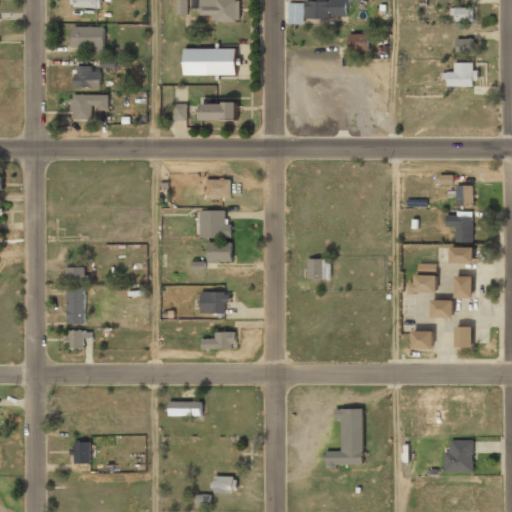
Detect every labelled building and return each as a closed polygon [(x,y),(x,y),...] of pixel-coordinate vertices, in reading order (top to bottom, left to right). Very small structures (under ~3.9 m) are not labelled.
[(70,0),(71,7),(100,8),(100,0),(70,0)] [(187,0),(177,0),(177,14),(188,15),(187,0)] [(240,0),(200,0),(200,20),(240,20),(240,0)] [(304,0),(305,19),(349,17),(348,0),(304,0)] [(450,22),(475,21),(475,7),(450,8),(450,22)] [(105,26),(71,26),(71,50),(105,50),(105,26)] [(368,34),(348,34),(348,52),(368,52),(368,34)] [(472,39),(457,39),(457,54),(473,54),(472,39)] [(237,48),(183,48),(183,75),(237,75),(237,48)] [(116,68),(116,57),(100,57),(101,68),(116,68)] [(447,88),(475,88),(475,64),(447,64),(447,88)] [(74,87),(100,87),(100,67),(74,67),(74,87)] [(71,119),(91,119),(91,109),(108,109),(108,94),(71,94),(71,119)] [(202,120),(236,120),(236,101),(202,101),(202,120)] [(187,103),(173,104),(173,121),(188,120),(187,103)] [(231,180),(206,180),(206,198),(231,198),(231,180)] [(456,187),(456,206),(473,206),(473,187),(456,187)] [(199,211),(199,238),(230,238),(229,211),(199,211)] [(455,243),(472,243),(472,215),(445,215),(445,229),(455,229),(455,243)] [(231,243),(206,243),(206,263),(231,263),(231,243)] [(450,263),(473,263),(473,248),(450,248),(450,263)] [(330,258),(307,258),(307,278),(330,278),(330,258)] [(410,275),(410,293),(436,293),(436,264),(420,264),(420,275),(410,275)] [(85,282),(85,267),(66,267),(66,282),(85,282)] [(473,276),(454,276),(454,298),(472,298),(473,276)] [(85,324),(85,289),(66,289),(66,324),(85,324)] [(201,293),(201,313),(228,313),(228,293),(201,293)] [(452,300),(430,300),(430,317),(452,318),(452,300)] [(455,348),(473,348),(473,327),(455,327),(455,348)] [(64,331),(64,350),(85,350),(85,331),(64,331)] [(214,339),(201,339),(201,348),(235,348),(235,331),(214,331),(214,339)] [(412,350),(432,350),(432,331),(412,331),(412,350)] [(202,402),(168,402),(168,417),(202,417),(202,402)] [(335,408),(335,419),(342,419),(342,450),(324,450),(324,465),(363,465),(363,408),(335,408)] [(445,471),(473,471),(473,440),(445,440),(445,471)] [(90,443),(72,443),(72,464),(90,464),(90,443)] [(236,477),(214,477),(214,494),(236,494),(236,477)] [(196,506),(209,507),(210,496),(197,495),(196,506)]
